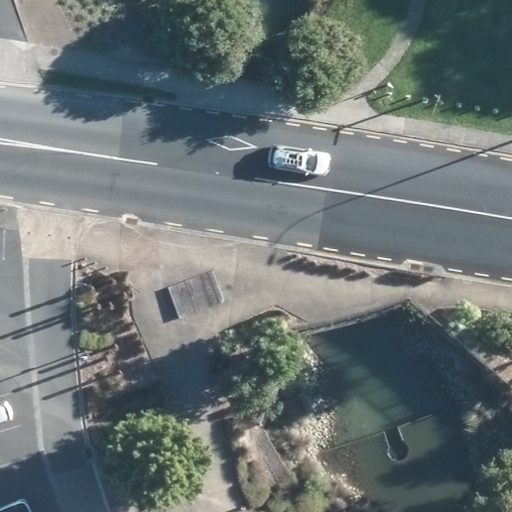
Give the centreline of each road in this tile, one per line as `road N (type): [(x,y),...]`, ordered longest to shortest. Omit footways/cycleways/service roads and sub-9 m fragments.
road 1 (secondary): [(41,148),(511,221)]
road 2 (residential): [(89,511),(52,351),(41,148)]
